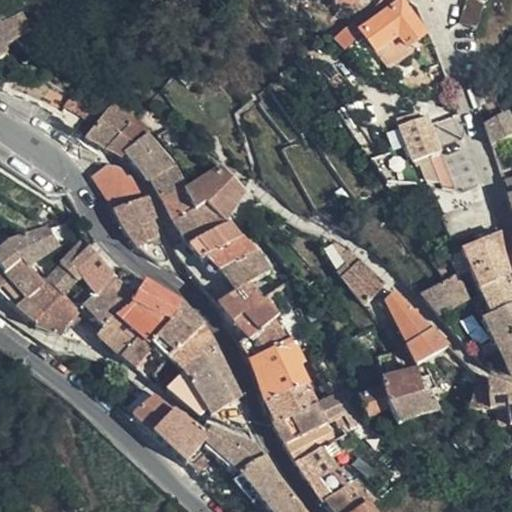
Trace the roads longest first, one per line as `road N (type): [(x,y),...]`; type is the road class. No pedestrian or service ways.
road 1 (secondary): [(313,511),(262,433),(207,310),(184,288),(126,262),(68,173),(0,125)]
road 2 (secondary): [(0,335),(197,511)]
road 3 (residential): [(418,0),(453,62),(502,225)]
